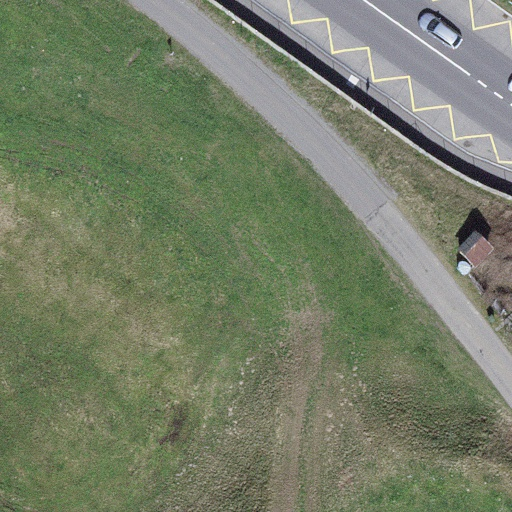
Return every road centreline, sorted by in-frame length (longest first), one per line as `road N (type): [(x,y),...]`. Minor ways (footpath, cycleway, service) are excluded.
road 1 (unclassified): [(154,0),(235,60),(362,188),(511,380)]
road 2 (secondary): [(372,0),(511,99)]
